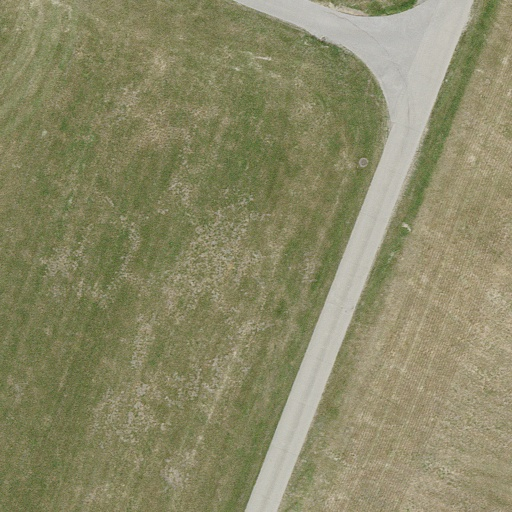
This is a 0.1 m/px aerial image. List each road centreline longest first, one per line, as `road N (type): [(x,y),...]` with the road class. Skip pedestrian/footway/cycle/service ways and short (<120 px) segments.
road 1 (track): [(265,511),(463,0)]
road 2 (track): [(445,46),(320,0)]
